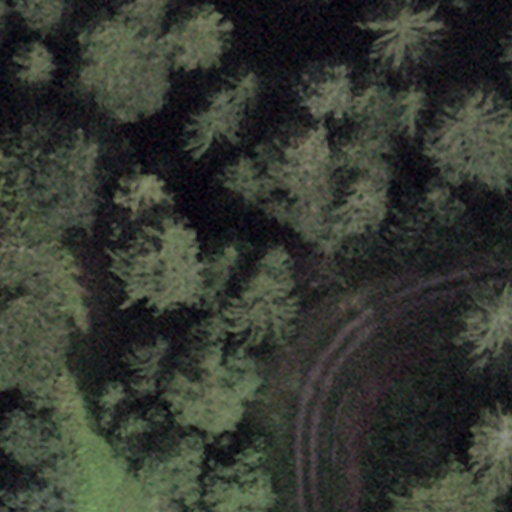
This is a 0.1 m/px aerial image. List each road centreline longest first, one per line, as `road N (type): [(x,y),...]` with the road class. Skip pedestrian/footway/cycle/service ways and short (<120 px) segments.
road 1 (track): [(167,511),(101,356),(101,231),(161,154),(393,27),(417,0)]
road 2 (track): [(300,511),(303,452),(351,364),(498,250),(511,248)]
